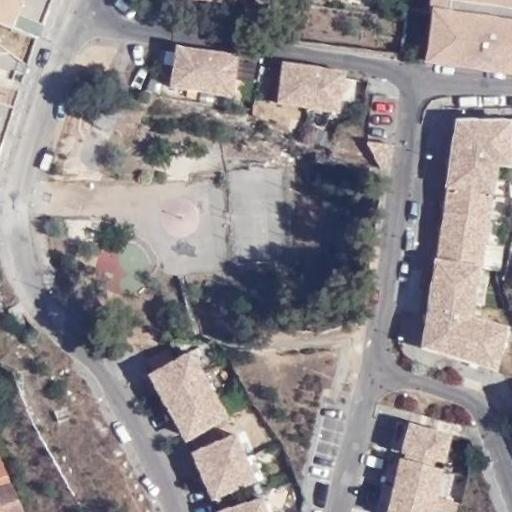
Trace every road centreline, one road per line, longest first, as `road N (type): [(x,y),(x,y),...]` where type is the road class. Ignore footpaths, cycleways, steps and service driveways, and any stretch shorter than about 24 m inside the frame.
road 1 (residential): [(371,368),(411,83),(384,68),(130,33),(85,12)]
road 2 (residential): [(171,511),(118,387),(24,272),(14,231),(17,181),(85,12)]
road 3 (residential): [(511,497),(481,409),(371,368)]
road 4 (residential): [(337,511),(371,368)]
